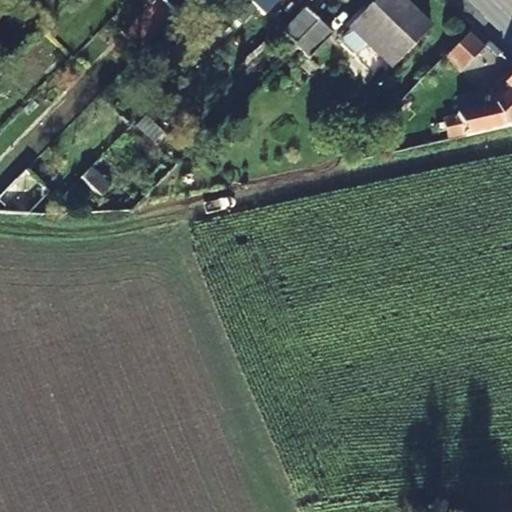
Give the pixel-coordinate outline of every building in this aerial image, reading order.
[(162,0),(175,13),(183,5),(178,0),(162,0)] [(251,0),(250,2),(267,19),(285,0),(251,0)] [(338,47),(352,61),(359,61),(368,52),(387,71),(425,32),(391,0),(372,0),(343,28),(347,32),(339,38),(338,47)] [(278,31),(291,44),(313,22),(300,8),(278,31)] [(306,58),(327,36),(313,22),(291,44),(306,58)] [(479,53),(464,37),(442,57),(458,73),(479,53)] [(466,135),(511,124),(511,74),(502,85),(508,91),(495,105),(456,116),(466,135)] [(0,196),(0,207),(17,223),(45,193),(22,172),(0,196)]
